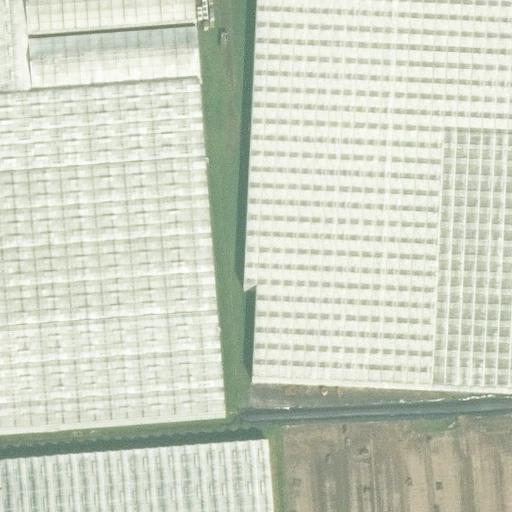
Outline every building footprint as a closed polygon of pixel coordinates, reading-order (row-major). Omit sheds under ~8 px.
[(0,0),(0,100),(32,98),(24,0),(0,0)] [(194,0),(24,0),(27,39),(196,26),(194,0)] [(511,0),(256,0),(243,292),(256,292),(252,383),(511,395),(511,0)] [(197,31),(28,44),(32,98),(199,85),(201,85),(197,31)] [(0,100),(0,332),(217,316),(199,85),(32,98),(0,100)] [(217,316),(0,332),(0,435),(225,419),(217,316)] [(272,511),(268,447),(51,463),(54,511),(272,511)] [(54,511),(51,463),(0,467),(0,511),(54,511)]
